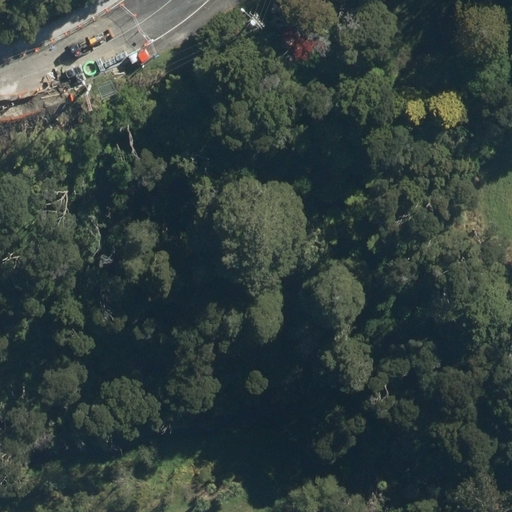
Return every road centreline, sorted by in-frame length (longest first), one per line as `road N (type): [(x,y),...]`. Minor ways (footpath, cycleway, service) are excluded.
road 1 (track): [(511,62),(426,99),(279,72),(237,35),(244,0)]
road 2 (tertiary): [(169,0),(100,46),(0,85)]
